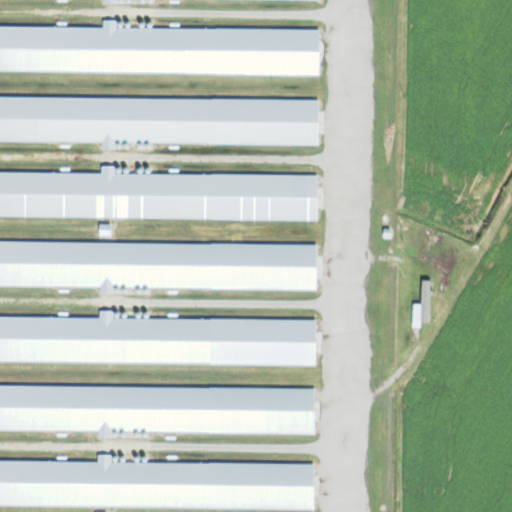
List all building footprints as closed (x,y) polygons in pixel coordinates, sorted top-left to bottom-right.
[(0,27),(0,70),(317,75),(318,32),(0,27)] [(0,97),(0,139),(317,144),(317,102),(0,97)] [(0,172),(0,214),(315,219),(315,177),(0,172)] [(0,243),(0,285),(315,290),(316,248),(0,243)] [(423,281),(421,321),(429,322),(431,281),(423,281)] [(0,318),(0,360),(313,365),(314,323),(0,318)] [(0,387),(0,430),(313,435),(313,392),(0,387)] [(0,462),(0,505),(313,510),(313,467),(0,462)]
